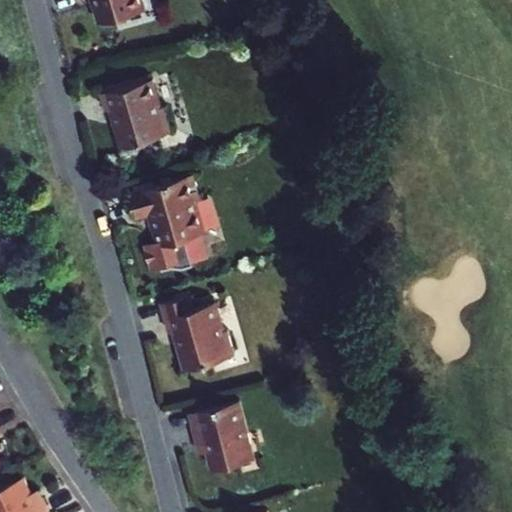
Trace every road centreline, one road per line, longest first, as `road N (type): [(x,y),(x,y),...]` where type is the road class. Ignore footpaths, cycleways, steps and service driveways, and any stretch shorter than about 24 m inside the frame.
road 1 (residential): [(34,0),(172,511)]
road 2 (residential): [(108,511),(0,343)]
